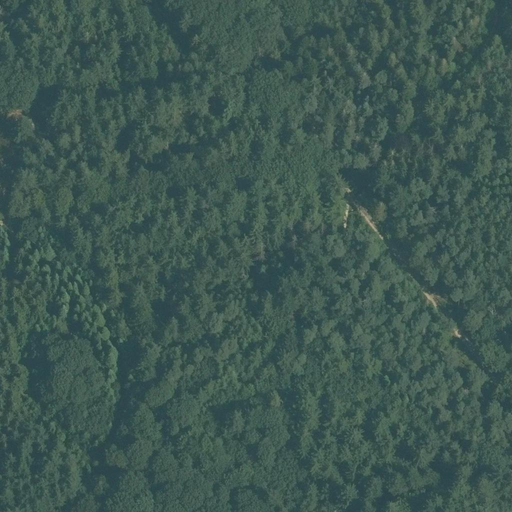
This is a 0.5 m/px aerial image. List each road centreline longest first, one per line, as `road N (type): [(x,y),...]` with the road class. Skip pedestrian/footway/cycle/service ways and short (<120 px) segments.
road 1 (track): [(511,398),(193,0)]
road 2 (track): [(176,455),(239,410),(321,390),(405,422),(511,490)]
road 3 (track): [(336,178),(10,221)]
road 4 (track): [(10,221),(7,320),(19,377),(45,419),(93,457),(128,472)]
road 5 (track): [(347,190),(384,164),(424,98),(473,59),(488,36),(495,0)]
road 6 (track): [(0,86),(24,100),(33,128),(10,221)]
road 7 (track): [(391,154),(445,183),(511,197)]
